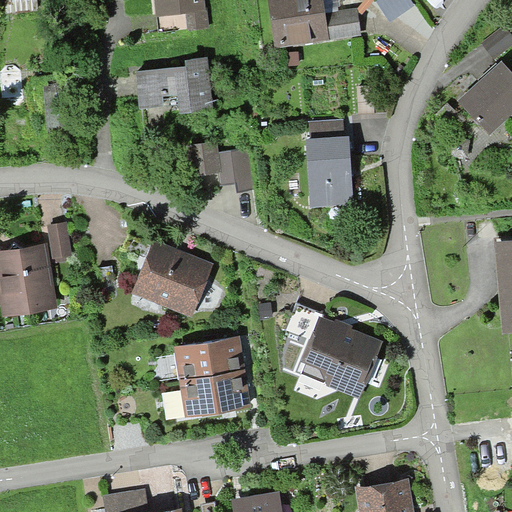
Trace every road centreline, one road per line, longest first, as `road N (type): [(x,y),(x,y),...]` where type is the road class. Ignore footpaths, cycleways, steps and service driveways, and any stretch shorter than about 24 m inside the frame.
road 1 (residential): [(0,481),(174,452),(260,463),(436,433)]
road 2 (residential): [(0,183),(105,186),(362,285),(412,291)]
road 3 (residential): [(473,0),(418,77),(400,124),(394,156),(412,291)]
road 4 (residential): [(412,291),(436,433)]
